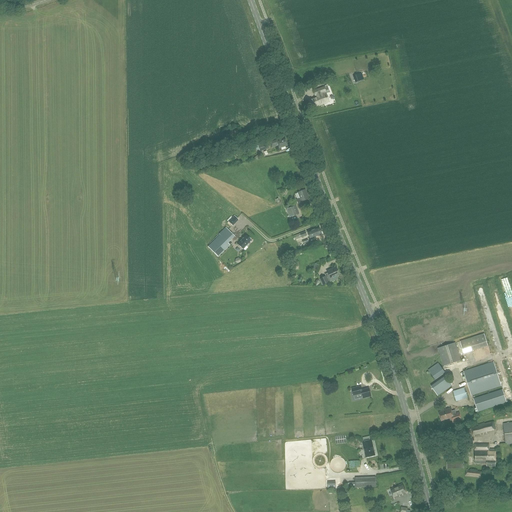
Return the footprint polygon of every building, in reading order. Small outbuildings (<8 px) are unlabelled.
[(364,79),(361,73),(353,76),(356,83),(364,79)] [(319,104),(320,106),(328,102),(324,92),(325,92),(325,91),(329,90),(327,86),(313,91),(315,96),(316,95),(317,98),(309,101),(311,107),(319,104)] [(287,146),(287,144),(287,143),(286,141),(285,140),(285,139),(277,141),(276,140),(270,142),(272,148),(278,146),(279,148),(287,146)] [(260,152),(267,149),(265,143),(258,145),(260,152)] [(299,207),(307,204),(305,200),(309,199),(305,190),(298,193),(300,198),(296,200),(299,207)] [(290,217),(299,214),(296,206),(287,209),(290,217)] [(314,237),(322,235),(319,228),(311,231),(308,232),(309,236),(313,235),(314,237)] [(218,257),(230,245),(228,243),(234,237),(227,229),(208,247),(218,257)] [(308,233),(307,231),(305,231),(300,233),(300,234),(294,236),(296,240),(298,239),(301,238),(307,236),(306,233),(308,233)] [(251,241),(250,240),(251,239),(249,238),(248,238),(245,236),(237,244),(243,250),(244,249),(245,250),(248,247),(246,246),(251,241)] [(338,279),(337,276),(339,275),(336,267),(327,271),(329,276),(326,278),(326,276),(319,279),(322,285),(331,281),(332,282),(338,279)] [(464,354),(488,346),(484,334),(460,342),(464,354)] [(444,366),(461,361),(455,343),(438,349),(444,366)] [(471,396),(501,386),(493,362),(463,372),(471,396)] [(446,372),(440,363),(431,369),(437,378),(446,372)] [(437,396),(452,386),(447,377),(432,387),(437,396)] [(362,391),(361,386),(352,389),(354,396),(362,393),(363,398),(371,396),(369,389),(362,391)] [(456,402),(468,398),(465,388),(453,391),(456,402)] [(478,412),(506,403),(502,390),(474,399),(478,412)] [(445,411),(439,413),(441,421),(453,417),(454,420),(460,418),(459,412),(452,414),(450,408),(445,410),(445,411)] [(487,434),(486,432),(496,430),(494,422),(478,425),(479,426),(471,428),(472,435),(474,435),(475,437),(481,436),(480,433),(483,433),(483,435),(487,434)] [(506,444),(511,443),(511,422),(503,424),(506,444)] [(366,457),(375,455),(371,440),(363,442),(366,457)] [(495,466),(495,449),(489,449),(489,444),(475,444),(475,463),(487,463),(487,466),(495,466)] [(356,488),(376,487),(375,477),(355,478),(356,488)] [(396,498),(406,493),(402,485),(392,489),(396,498)]
